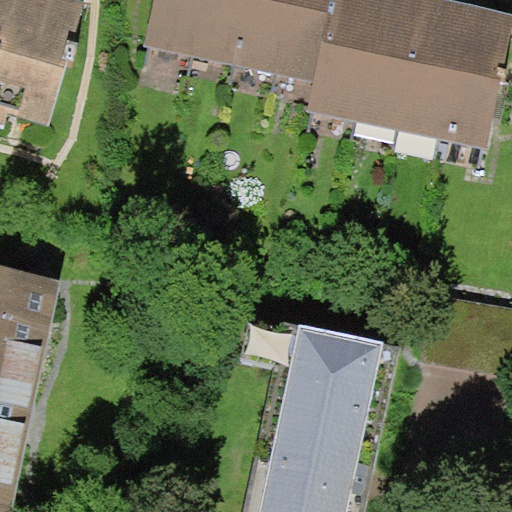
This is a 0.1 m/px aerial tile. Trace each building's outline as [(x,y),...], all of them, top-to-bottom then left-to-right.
[(77,50),(71,48),(82,10),(47,0),(0,0),(0,111),(48,125),(66,65),(72,67),(77,50)] [(156,0),(148,41),(193,51),(203,0),(156,0)] [(203,0),(193,51),(235,60),(247,0),(203,0)] [(247,0),(235,60),(277,69),(291,0),(247,0)] [(291,0),(277,69),(318,77),(335,0),(291,0)] [(335,0),(318,77),(311,107),(355,117),(380,0),(335,0)] [(384,0),(380,0),(355,117),(398,125),(423,8),(396,3),(384,0)] [(423,8),(398,125),(441,135),(465,17),(439,12),(423,8)] [(481,21),(465,17),(441,135),(486,144),(499,82),(504,83),(505,75),(500,74),(510,27),(481,21)] [(0,274),(0,511),(3,511),(22,421),(51,286),(0,274)] [(511,309),(432,296),(421,360),(511,375),(511,309)] [(399,351),(283,326),(243,511),(364,511),(371,482),(399,351)]
